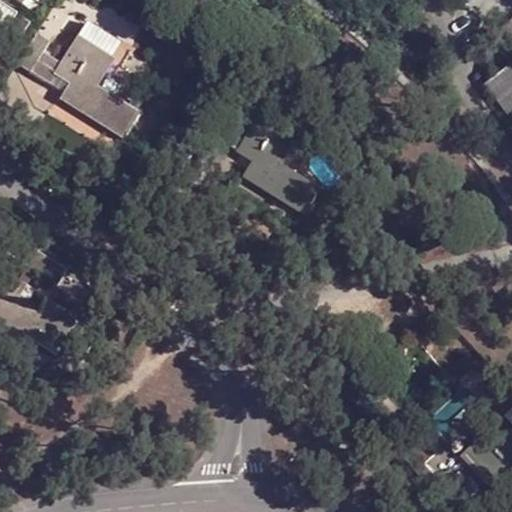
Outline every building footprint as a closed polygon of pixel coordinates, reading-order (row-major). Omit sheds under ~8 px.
[(0,0),(0,37),(3,39),(17,16),(0,3),(0,2),(1,0),(0,0)] [(0,44),(13,53),(32,25),(17,16),(3,39),(0,42),(0,44)] [(511,43),(511,20),(492,36),(502,51),(511,43)] [(37,36),(17,66),(30,74),(31,73),(50,45),(37,36)] [(120,139),(137,115),(95,85),(111,61),(77,38),(66,55),(50,45),(31,73),(52,87),(59,76),(70,85),(61,101),(120,139)] [(511,67),(486,87),(511,121),(511,120),(511,67)] [(221,112),(202,141),(215,149),(233,120),(221,112)] [(304,217),(320,193),(278,164),(296,137),(263,115),(240,149),(254,160),(243,177),(304,217)] [(17,241),(7,255),(26,267),(36,274),(57,288),(67,273),(17,241)] [(27,289),(36,274),(26,267),(17,283),(27,289)] [(0,320),(57,357),(78,321),(48,303),(42,312),(20,299),(27,289),(17,283),(0,272),(0,320)] [(511,443),(498,426),(460,457),(462,460),(467,456),(484,478),(482,480),(507,511),(511,511),(511,470),(511,469),(511,443)]
